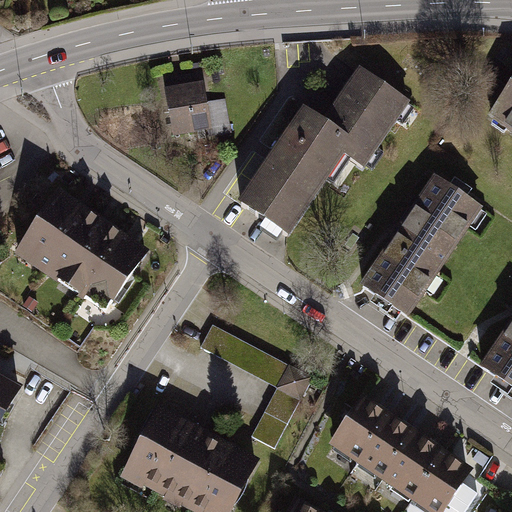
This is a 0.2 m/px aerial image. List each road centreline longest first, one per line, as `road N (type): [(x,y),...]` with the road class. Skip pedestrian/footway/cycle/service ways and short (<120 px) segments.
road 1 (residential): [(220,239),(511,437)]
road 2 (residential): [(220,239),(33,511)]
road 3 (residential): [(45,56),(67,123),(90,151),(220,239)]
road 4 (secondary): [(252,15),(511,5)]
road 5 (secondary): [(45,56),(252,15)]
